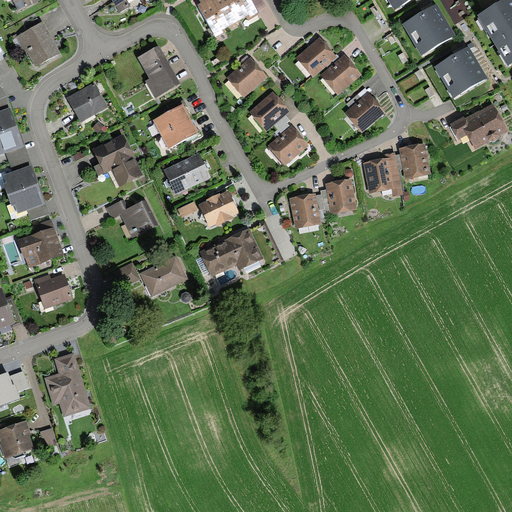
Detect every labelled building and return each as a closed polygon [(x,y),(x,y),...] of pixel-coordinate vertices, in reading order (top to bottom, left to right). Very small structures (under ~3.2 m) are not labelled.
[(35,0),(10,0),(16,11),(35,0)] [(112,0),(119,12),(128,7),(125,0),(124,0),(112,0)] [(212,0),(202,0),(200,1),(201,5),(198,6),(216,39),(227,33),(225,31),(229,29),(212,0)] [(212,0),(229,29),(230,30),(240,24),(239,22),(244,20),(232,0),(212,0)] [(232,0),(244,20),(246,18),(248,22),(259,16),(249,0),(232,0)] [(388,0),(395,11),(414,0),(388,0)] [(511,0),(509,0),(478,18),(507,67),(511,64),(511,0)] [(425,12),(403,25),(421,57),(456,37),(437,5),(425,12)] [(58,52),(42,24),(19,37),(35,65),(58,52)] [(320,38),(296,58),(313,79),(337,58),(329,49),(320,38)] [(171,68),(159,47),(138,59),(151,81),(146,84),(155,99),(180,85),(171,68)] [(456,54),(435,67),(455,100),(489,80),(469,47),(456,54)] [(346,56),(322,76),(338,95),(361,76),(353,65),(346,56)] [(227,79),(243,98),(267,78),(258,68),(251,59),(227,79)] [(105,107),(94,86),(68,99),(80,121),(93,114),(105,107)] [(350,110),(346,113),(362,133),(385,114),(376,103),(365,90),(347,105),(350,110)] [(248,114),(266,133),(291,112),(283,103),(273,92),(248,114)] [(5,97),(0,99),(0,114),(7,112),(9,111),(5,97)] [(186,110),(183,106),(154,122),(161,136),(191,120),(186,110)] [(464,119),(451,126),(459,141),(467,136),(475,150),(490,142),(493,143),(497,141),(499,138),(509,132),(493,106),(485,110),(466,121),(464,119)] [(0,134),(13,130),(7,112),(0,114),(0,134)] [(196,130),(191,120),(161,136),(169,150),(198,134),(196,130)] [(293,127),(269,147),(285,166),(309,147),(300,136),(293,127)] [(20,147),(13,130),(0,134),(0,154),(3,153),(20,147)] [(117,185),(139,175),(122,138),(93,152),(100,165),(93,169),(97,177),(110,171),(117,185)] [(411,147),(400,149),(405,180),(431,175),(425,145),(411,147)] [(20,147),(3,153),(7,165),(26,158),(22,146),(20,147)] [(378,161),(364,164),(369,195),(392,191),(393,197),(402,195),(395,154),(386,155),(386,159),(378,161)] [(211,179),(199,155),(182,163),(193,187),(211,179)] [(26,158),(7,165),(12,177),(28,170),(31,169),(26,158)] [(176,196),(193,187),(182,163),(164,171),(176,196)] [(35,188),(28,170),(12,177),(2,181),(5,189),(2,190),(5,199),(35,188)] [(350,170),(347,170),(345,173),(346,176),(348,178),(352,178),(354,175),(353,171),(350,170)] [(338,182),(326,185),(327,191),(332,216),(359,211),(352,179),(338,182)] [(41,205),(35,188),(5,199),(9,209),(12,208),(15,215),(25,211),(41,205)] [(316,196),(321,222),(327,221),(326,217),(332,216),(327,191),(321,192),(322,195),(316,196)] [(239,214),(228,192),(220,195),(220,194),(213,198),(206,201),(206,202),(199,206),(210,228),(216,225),(217,227),(234,219),(233,217),(239,214)] [(296,229),(321,224),(321,222),(316,196),(316,194),(305,197),(290,199),(296,229)] [(194,203),(178,211),(182,219),(198,211),(194,203)] [(41,205),(25,211),(29,222),(48,214),(44,204),(41,205)] [(120,204),(108,210),(112,217),(119,214),(130,238),(152,227),(141,204),(124,212),(120,204)] [(61,256),(51,229),(17,242),(24,260),(34,256),(38,265),(61,256)] [(199,254),(211,278),(237,266),(240,271),(264,260),(249,230),(235,237),(227,240),(199,254)] [(188,279),(177,256),(142,273),(153,296),(188,279)] [(127,267),(113,274),(118,284),(132,278),(127,267)] [(70,297),(63,278),(36,287),(42,306),(70,297)] [(0,328),(13,325),(3,295),(0,295),(0,328)] [(72,356),(53,362),(57,375),(43,380),(50,405),(58,402),(62,418),(88,410),(72,356)] [(11,366),(0,370),(0,406),(23,399),(11,366)] [(25,369),(15,373),(22,391),(32,387),(25,369)] [(22,423),(0,430),(0,447),(4,459),(2,460),(5,467),(19,462),(16,455),(31,450),(22,423)] [(50,430),(39,433),(43,448),(54,445),(50,430)]
